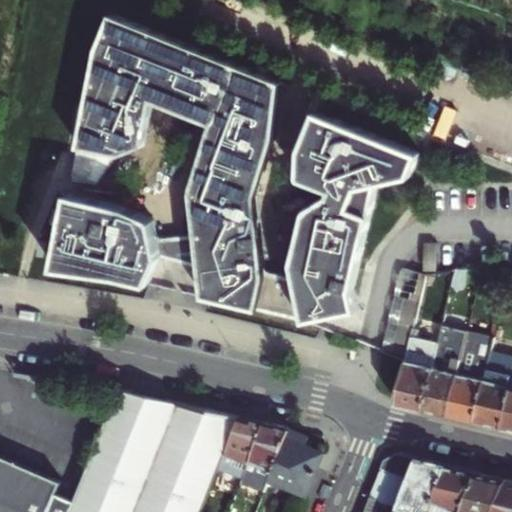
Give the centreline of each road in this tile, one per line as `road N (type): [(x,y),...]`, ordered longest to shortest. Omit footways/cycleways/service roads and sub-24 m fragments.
road 1 (residential): [(0,333),(150,356),(319,396),(371,418)]
road 2 (residential): [(371,418),(511,452)]
